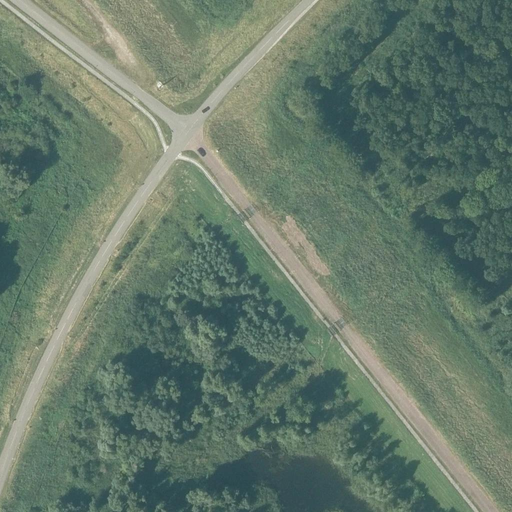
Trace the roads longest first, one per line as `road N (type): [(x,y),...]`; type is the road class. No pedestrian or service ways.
road 1 (unclassified): [(491,511),(188,131)]
road 2 (tertiary): [(0,477),(75,299),(188,131)]
road 3 (tertiary): [(188,131),(22,0)]
road 4 (tertiary): [(188,131),(308,0)]
road 5 (track): [(140,94),(149,81),(82,0)]
